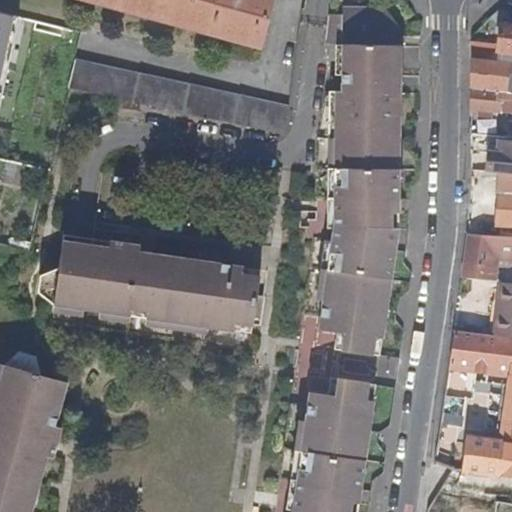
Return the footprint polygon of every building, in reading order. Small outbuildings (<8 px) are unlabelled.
[(272,0),(99,0),(262,43),(272,0)] [(333,45),(346,48),(404,51),(405,32),(390,12),(349,12),(347,22),(336,22),(333,45)] [(511,26),(500,25),(499,46),(498,51),(511,52),(511,26)] [(499,46),(471,43),(472,57),(498,60),(498,51),(499,46)] [(346,48),(344,77),(401,80),(404,51),(346,48)] [(511,62),(498,60),(472,57),(472,87),(511,92),(511,62)] [(279,138),(284,108),(77,60),(70,89),(279,138)] [(333,202),(332,228),(389,229),(391,203),(395,203),(401,80),(344,77),(343,94),(332,94),(329,139),(335,139),(332,201),(333,202)] [(511,92),(472,87),(469,87),(469,109),(511,113),(511,92)] [(487,152),(485,169),(511,172),(511,141),(496,140),(494,152),(487,152)] [(511,188),(499,187),(495,224),(511,225),(511,188)] [(332,228),(330,242),(392,250),(394,229),(389,229),(332,228)] [(511,238),(467,233),(461,276),(495,280),(497,260),(511,261),(511,238)] [(86,249),(56,244),(52,272),(34,280),(32,299),(47,309),(228,336),(228,330),(245,333),(253,284),(245,283),(223,279),(224,268),(132,255),(134,247),(87,242),(86,249)] [(392,250),(330,242),(319,328),(342,331),(340,350),(378,354),(392,250)] [(511,281),(502,281),(496,337),(511,339),(511,281)] [(511,339),(496,337),(454,330),(449,369),(458,370),(510,378),(499,446),(496,445),(468,441),(462,470),(511,477),(511,339)] [(32,511),(62,377),(36,372),(31,354),(12,350),(0,362),(0,364),(0,511),(32,511)] [(355,511),(374,383),(336,377),(333,397),(310,393),(293,511),(355,511)]
